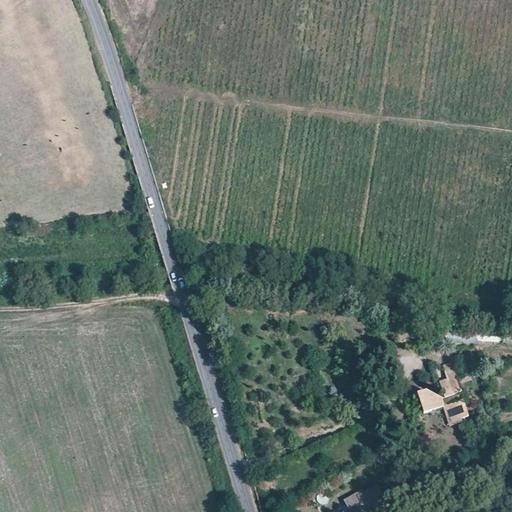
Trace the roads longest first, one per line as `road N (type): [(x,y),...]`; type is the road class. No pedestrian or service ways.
road 1 (tertiary): [(150,193),(248,511)]
road 2 (tertiary): [(150,193),(87,0)]
